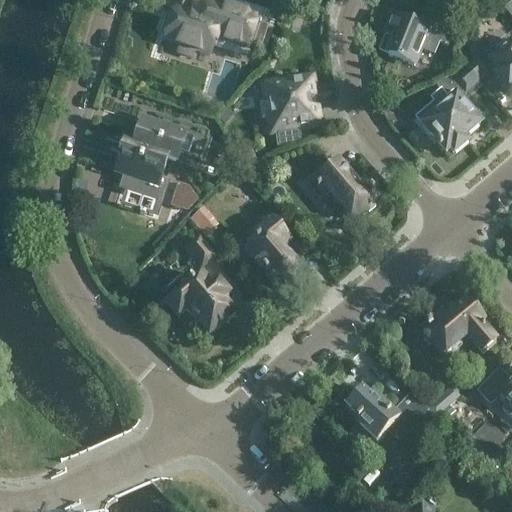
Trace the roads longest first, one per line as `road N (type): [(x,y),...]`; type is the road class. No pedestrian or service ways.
road 1 (residential): [(207,425),(81,300),(54,253),(52,164),(109,0)]
road 2 (residential): [(207,425),(452,226)]
road 3 (residential): [(452,226),(369,114),(358,74),(362,0)]
road 4 (unclassified): [(31,511),(207,425)]
road 5 (residential): [(297,511),(207,425)]
